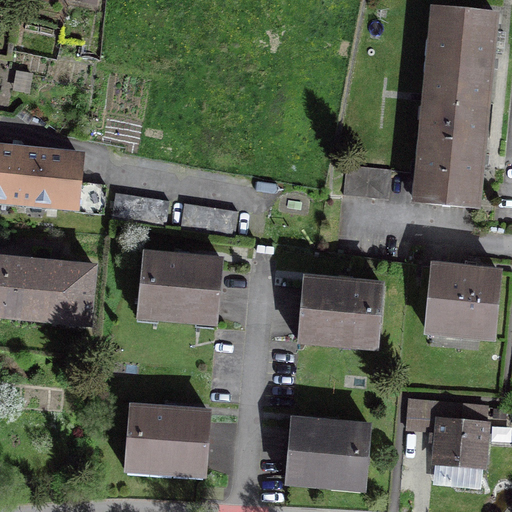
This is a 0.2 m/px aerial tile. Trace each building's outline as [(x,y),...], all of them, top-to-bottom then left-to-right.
[(114,0),(110,51),(186,58),(191,0),(114,0)] [(191,0),(186,58),(209,60),(201,139),(276,146),(283,66),(289,0),(191,0)] [(426,106),(486,112),(496,14),(436,8),(426,106)] [(417,202),(477,208),(486,112),(426,106),(417,202)] [(0,200),(75,208),(78,183),(80,156),(0,148),(0,200)] [(344,196),(389,200),(392,171),(346,166),(344,196)] [(107,186),(78,183),(75,208),(75,213),(104,215),(107,186)] [(166,228),(170,202),(116,194),(112,220),(166,228)] [(180,230),(235,238),(239,212),(184,204),(180,230)] [(145,257),(140,312),(217,318),(221,263),(145,257)] [(0,308),(90,317),(94,268),(0,259),(0,308)] [(446,332),(492,337),(499,273),(423,265),(421,289),(431,290),(428,326),(446,327),(446,332)] [(300,336),(377,343),(382,287),(305,280),(300,336)] [(439,482),(481,485),(486,424),(483,424),(485,407),(408,400),(406,430),(438,433),(436,462),(441,463),(439,482)] [(128,465),(205,471),(209,414),(132,409),(128,465)] [(288,477),(364,484),(369,428),(292,421),(288,477)]
